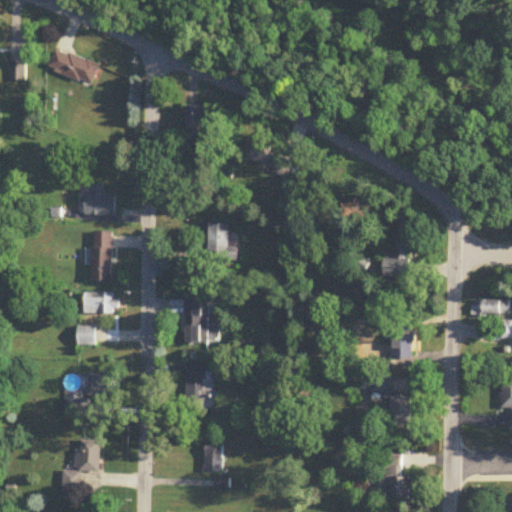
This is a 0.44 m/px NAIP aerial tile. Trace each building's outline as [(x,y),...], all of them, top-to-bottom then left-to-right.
[(102,65),(58,50),(51,70),(95,86),(102,65)] [(207,107),(187,107),(188,141),(208,141),(207,107)] [(290,177),(296,163),(271,153),(273,146),(253,138),(245,159),(290,177)] [(118,197),(106,197),(106,186),(93,186),(93,196),(87,196),(87,216),(118,216),(118,197)] [(416,217),(399,217),(399,259),(384,259),(385,278),(412,278),(412,252),(417,252),(416,217)] [(211,225),(211,261),(241,261),(241,249),(230,249),(230,225),(211,225)] [(94,282),(115,282),(115,233),(94,233),(94,282)] [(86,316),(120,316),(120,294),(86,294),(86,316)] [(187,345),(206,345),(205,298),(186,299),(187,345)] [(510,301),(475,301),(475,317),(510,317),(510,301)] [(502,340),(511,339),(511,322),(502,322),(502,340)] [(97,328),(79,328),(79,347),(97,347),(97,328)] [(416,359),(416,329),(395,329),(395,359),(416,359)] [(187,378),(187,412),(214,412),(215,366),(182,366),(182,378),(187,378)] [(113,376),(67,378),(68,419),(111,417),(110,399),(114,399),(113,376)] [(511,379),(503,380),(503,410),(511,410),(511,433),(511,432),(511,379)] [(412,396),(390,396),(390,385),(374,385),(374,402),(390,402),(391,435),(412,435),(412,396)] [(82,473),(102,474),(104,442),(82,441),(80,473),(66,472),(64,492),(81,493),(82,473)] [(224,443),(206,443),(206,474),(224,474),(224,443)] [(392,499),(413,500),(413,477),(404,477),(404,456),(388,456),(388,490),(392,490),(392,499)]
